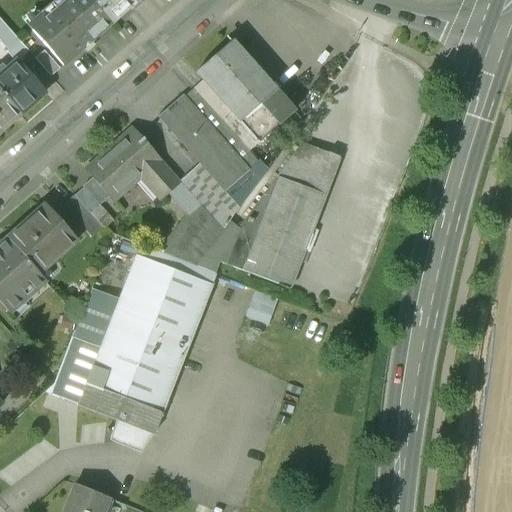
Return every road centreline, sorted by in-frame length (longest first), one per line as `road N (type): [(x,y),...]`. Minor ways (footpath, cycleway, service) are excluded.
road 1 (primary): [(395,511),(432,268),(495,46)]
road 2 (residential): [(0,192),(220,0)]
road 3 (track): [(464,511),(511,234)]
road 4 (residential): [(364,0),(495,46)]
